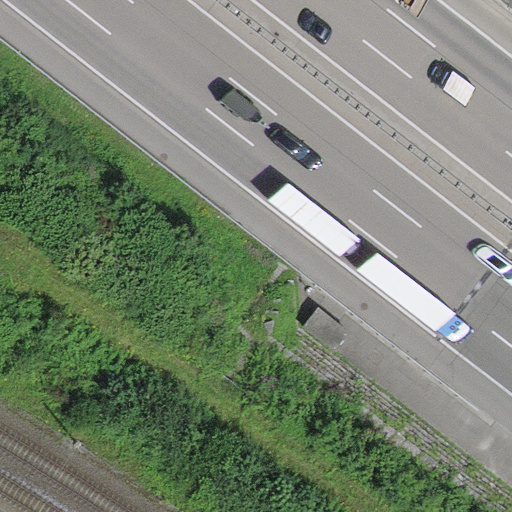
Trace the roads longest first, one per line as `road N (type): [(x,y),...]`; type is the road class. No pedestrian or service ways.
road 1 (motorway): [(98,0),(511,322)]
road 2 (track): [(0,250),(363,511)]
road 3 (motorway): [(511,128),(346,0)]
